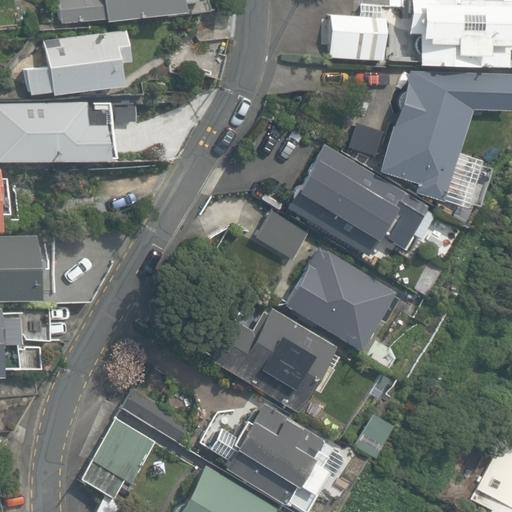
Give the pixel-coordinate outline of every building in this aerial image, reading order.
[(181,0),(54,0),(59,25),(183,6),(181,0)] [(511,0),(409,0),(408,33),(422,34),(421,63),(511,66),(511,47),(511,46),(511,0)] [(383,58),(385,17),(329,14),(327,55),(383,58)] [(125,27),(41,41),(51,95),(124,83),(120,60),(131,59),(125,27)] [(182,49),(177,71),(223,81),(228,59),(182,49)] [(511,107),(511,74),(410,69),(379,171),(419,183),(416,192),(446,201),(474,108),(511,110),(511,107)] [(0,101),(0,160),(107,157),(106,122),(89,123),(88,98),(0,101)] [(323,142),(285,206),(365,254),(404,190),(323,142)] [(269,206),(253,233),(294,257),(310,230),(269,206)] [(0,234),(0,298),(40,297),(37,233),(0,234)] [(318,246),(285,304),(362,348),(396,290),(318,246)] [(91,247),(50,265),(59,286),(100,267),(91,247)] [(234,317),(209,357),(297,412),(337,348),(269,305),(254,329),(234,317)] [(125,387),(114,408),(168,438),(179,417),(125,387)] [(263,402),(224,466),(286,504),(325,439),(263,402)] [(115,417),(81,478),(123,501),(157,440),(115,417)] [(511,511),(511,450),(498,443),(466,503),(482,511),(511,511)] [(282,511),(283,511),(204,466),(176,511),(282,511)] [(126,511),(103,498),(94,511),(126,511)]
